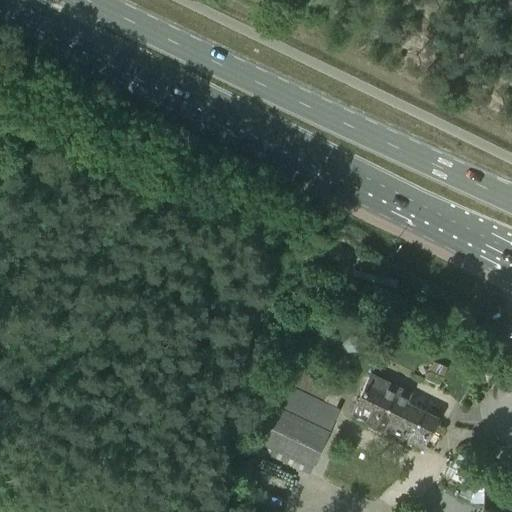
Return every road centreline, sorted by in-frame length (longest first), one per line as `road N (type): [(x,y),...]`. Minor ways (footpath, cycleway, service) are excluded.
road 1 (primary): [(2,0),(511,254)]
road 2 (primary): [(511,201),(86,0)]
